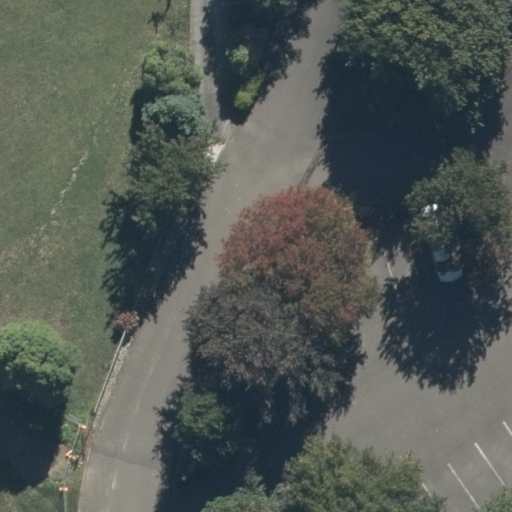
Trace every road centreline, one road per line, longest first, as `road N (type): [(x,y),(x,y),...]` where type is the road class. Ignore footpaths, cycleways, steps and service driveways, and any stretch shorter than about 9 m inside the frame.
road 1 (unknown): [(511,316),(198,511)]
road 2 (unknown): [(250,208),(511,107)]
